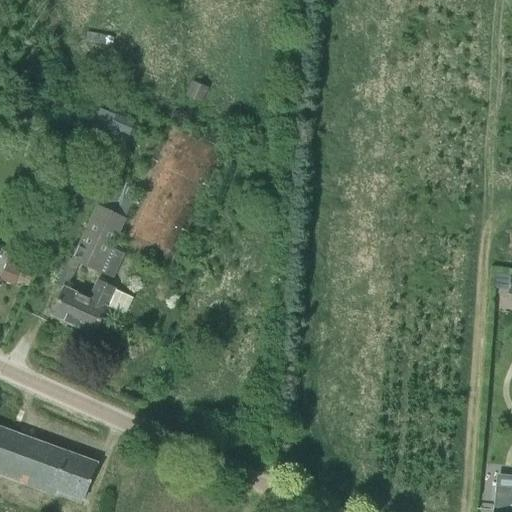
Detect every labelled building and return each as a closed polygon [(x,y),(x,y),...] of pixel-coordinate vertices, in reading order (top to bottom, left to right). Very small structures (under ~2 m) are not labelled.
[(90,128),(125,144),(135,123),(114,114),(114,116),(99,109),(90,128)] [(124,315),(132,298),(97,282),(89,300),(68,290),(79,264),(99,273),(138,189),(121,182),(114,195),(109,193),(101,210),(95,207),(71,260),(66,258),(54,284),(63,288),(50,316),(77,329),(78,325),(94,332),(105,307),(124,315)] [(8,265),(1,281),(12,285),(19,269),(8,265)] [(45,488),(82,501),(96,464),(0,428),(0,476),(44,493),(45,488)] [(511,511),(511,488),(494,487),(491,511),(511,511)]
